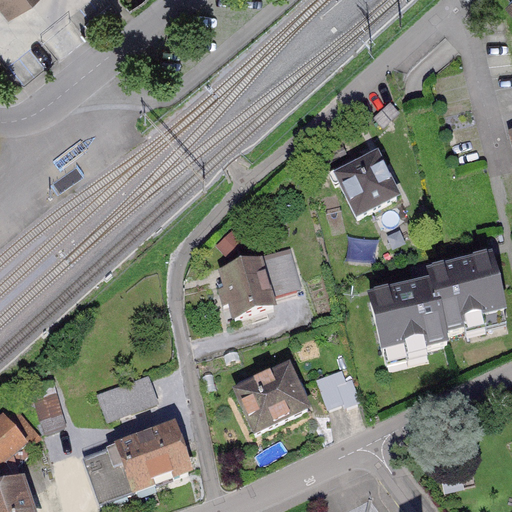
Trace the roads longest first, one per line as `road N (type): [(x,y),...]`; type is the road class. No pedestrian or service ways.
road 1 (residential): [(465,0),(246,185),(187,251),(177,309),(219,511)]
road 2 (residential): [(0,118),(43,111),(185,0)]
road 3 (residential): [(373,444),(228,511)]
road 4 (residential): [(511,377),(373,444)]
